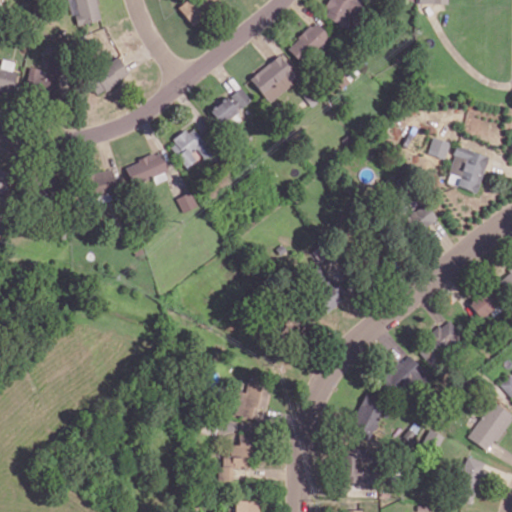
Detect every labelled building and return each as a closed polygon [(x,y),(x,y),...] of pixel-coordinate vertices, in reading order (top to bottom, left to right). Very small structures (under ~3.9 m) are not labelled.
[(68,0),(74,25),(99,20),(95,0),(68,0)] [(345,26),(356,6),(345,0),(326,0),(320,12),(345,26)] [(285,47),(300,63),(329,38),(314,21),(285,47)] [(248,79),(269,102),(298,77),(277,53),(248,79)] [(129,74),(118,56),(85,77),(96,95),(129,74)] [(0,88),(14,90),(16,70),(12,70),(13,61),(1,60),(0,67),(0,66),(0,88)] [(51,87),(52,72),(30,71),(30,86),(51,87)] [(251,99),(240,87),(227,98),(225,96),(208,110),(221,124),(251,99)] [(183,167),(194,160),(190,152),(203,145),(193,127),(168,141),(183,167)] [(426,153),(444,159),(449,142),(431,136),(426,153)] [(445,182),(476,192),(488,155),(456,145),(445,182)] [(168,170),(160,150),(124,166),(132,185),(168,170)] [(90,195),(116,189),(111,168),(85,175),(90,195)] [(182,212),(196,205),(189,190),(175,198),(182,212)] [(404,220),(418,234),(436,215),(421,202),(404,220)] [(511,267),(497,280),(510,296),(511,294),(511,267)] [(317,283),(321,287),(312,296),(327,312),(347,293),(327,273),(317,283)] [(467,302),(479,318),(501,300),(488,285),(467,302)] [(425,336),(435,350),(457,335),(447,321),(425,336)] [(422,369),(406,352),(383,375),(398,391),(422,369)] [(511,371),(510,372),(511,373),(498,383),(511,399),(511,371)] [(236,391),(234,416),(262,419),(266,378),(246,376),(245,392),(236,391)] [(347,431),(367,440),(386,400),(365,390),(347,431)] [(511,415),(511,414),(491,400),(466,436),(487,451),(511,415)] [(442,436),(428,428),(421,442),(435,449),(442,436)] [(231,479),(232,465),(247,466),(248,441),(239,441),(238,445),(230,444),(229,455),(221,455),(221,466),(217,466),(217,479),(231,479)] [(343,481),(366,482),(367,447),(344,446),(343,481)] [(470,503),(483,461),(466,456),(453,498),(470,503)] [(256,511),(257,500),(233,500),(233,511),(256,511)]
